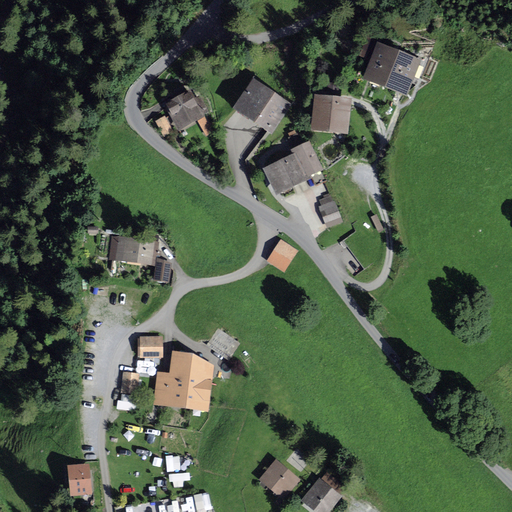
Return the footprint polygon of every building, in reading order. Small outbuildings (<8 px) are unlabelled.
[(368,40),(362,54),(371,57),(376,44),(368,40)] [(372,77),(387,83),(397,56),(379,49),(373,65),(376,66),(372,77)] [(416,64),(397,56),(387,83),(402,89),(407,77),(410,79),(416,64)] [(254,85),(238,108),(270,129),(285,106),(254,85)] [(184,88),(171,95),(175,102),(187,95),(184,88)] [(188,95),(169,106),(181,125),(206,111),(199,99),(194,101),(194,100),(191,102),(188,95)] [(320,102),(317,125),(342,128),(345,104),(320,102)] [(157,123),(164,135),(171,131),(165,119),(157,123)] [(199,122),(206,135),(212,132),(204,119),(199,122)] [(270,171),(278,189),(305,176),(305,175),(311,173),(316,183),(323,180),(319,168),(308,145),(293,153),(296,158),(286,163),(285,160),(279,163),(280,166),(270,171)] [(321,208),(329,226),(341,221),(334,203),(321,208)] [(158,263),(160,252),(150,250),(151,245),(131,242),(131,239),(118,237),(117,240),(112,239),(110,259),(115,260),(116,254),(123,255),(122,261),(140,264),(140,260),(158,263)] [(294,252),(282,244),(271,261),(283,269),(294,252)] [(159,266),(157,279),(172,281),(175,261),(160,259),(159,266)] [(218,328),(207,344),(230,359),(241,343),(218,328)] [(143,340),(143,355),(160,355),(160,340),(143,340)] [(161,376),(159,399),(205,406),(208,380),(201,379),(202,367),(184,365),(185,356),(179,355),(176,378),(161,376)] [(126,375),(124,391),(134,393),(136,377),(126,375)] [(119,410),(136,410),(137,395),(120,394),(119,410)] [(263,479),(284,496),(296,481),(275,464),(263,479)] [(72,468),(75,494),(88,493),(85,467),(72,468)] [(319,482),(304,501),(318,511),(327,511),(339,498),(319,482)]
